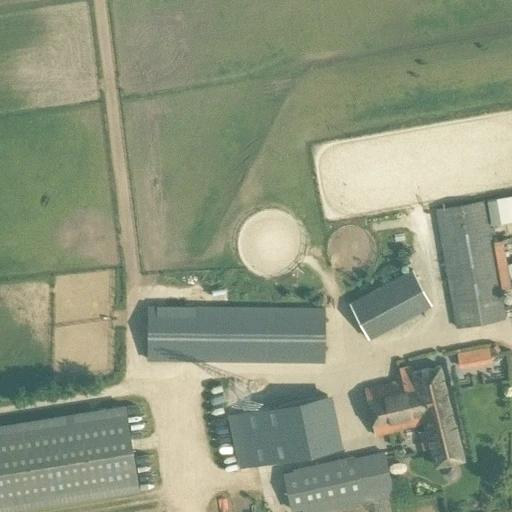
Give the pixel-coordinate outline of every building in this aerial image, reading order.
[(504,319),(483,201),(436,210),(457,328),(504,319)] [(412,269),(349,303),(368,338),(431,305),(412,269)] [(148,307),(147,359),(323,362),(324,309),(148,307)] [(491,362),(488,345),(474,348),(477,364),(491,362)] [(402,381),(364,389),(375,435),(424,424),(434,466),(462,459),(440,366),(412,372),(410,366),(399,369),(402,381)] [(291,394),(238,406),(253,468),(338,449),(334,433),(323,386),(291,394)] [(124,405),(0,424),(0,511),(138,490),(124,405)] [(392,489),(389,473),(361,479),(356,456),(286,471),(294,510),(392,489)]
